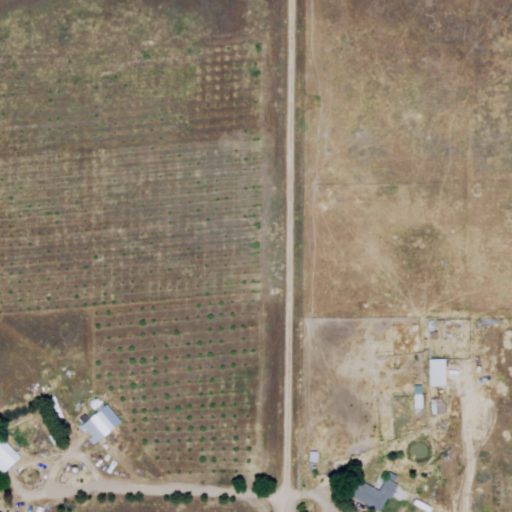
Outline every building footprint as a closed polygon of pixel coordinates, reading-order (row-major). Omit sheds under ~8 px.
[(428,358),(446,359),(445,386),(427,386),(428,358)] [(415,385),(423,385),(423,409),(415,409),(415,385)] [(107,404),(123,421),(95,445),(79,429),(107,404)] [(0,432),(23,458),(2,476),(0,473),(0,432)] [(309,451),(318,452),(318,472),(312,471),(312,463),(308,463),(309,451)] [(390,472),(398,476),(394,482),(400,485),(391,501),(388,499),(381,511),(376,511),(346,495),(352,485),(358,488),(362,481),(379,491),(390,472)]
